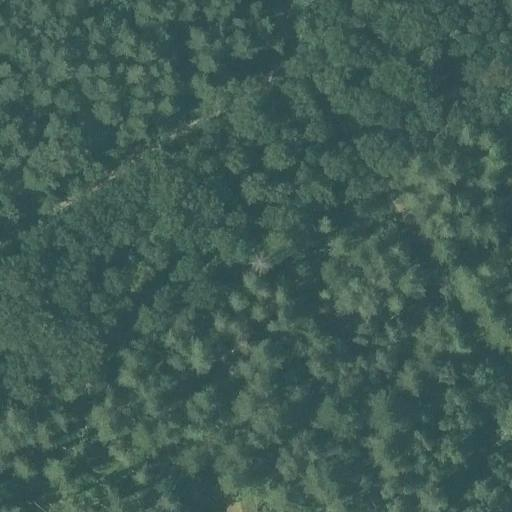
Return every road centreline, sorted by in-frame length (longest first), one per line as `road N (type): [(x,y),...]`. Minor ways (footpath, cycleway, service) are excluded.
road 1 (track): [(274,0),(315,83),(511,372)]
road 2 (track): [(0,242),(299,57)]
